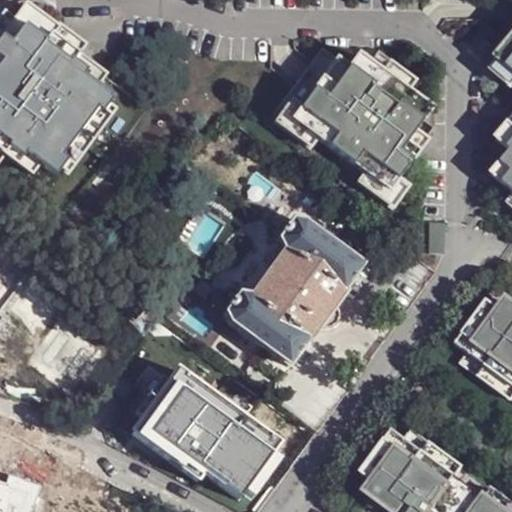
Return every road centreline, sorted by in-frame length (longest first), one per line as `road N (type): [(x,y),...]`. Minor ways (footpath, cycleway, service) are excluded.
road 1 (residential): [(284,511),(480,244)]
road 2 (residential): [(0,414),(210,511)]
